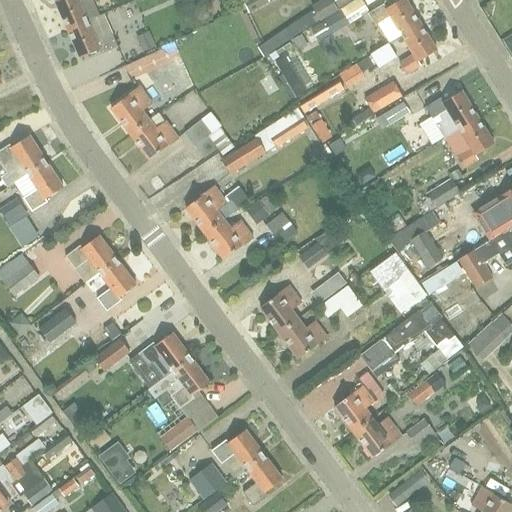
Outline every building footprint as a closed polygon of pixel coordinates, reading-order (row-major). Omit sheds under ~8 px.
[(54,0),(66,28),(87,20),(100,15),(93,0),(54,0)] [(130,1),(118,3),(123,23),(138,20),(136,11),(147,8),(145,0),(130,4),(130,1)] [(250,0),(244,4),(248,10),(255,6),(256,8),(268,0),(250,0)] [(337,9),(331,0),(319,0),(312,4),(315,9),(259,47),(265,56),(320,19),(337,9)] [(384,3),(367,13),(375,25),(378,24),(389,42),(402,35),(421,22),(407,0),(397,0),(386,7),(384,3)] [(326,20),(311,29),(318,39),(332,31),(333,32),(349,22),(341,10),(339,11),(325,19),(326,20)] [(87,20),(66,28),(79,57),(99,49),(101,54),(118,47),(113,34),(96,41),(87,20)] [(421,22),(402,35),(413,53),(398,62),(406,75),(422,65),(418,60),(437,49),(421,22)] [(149,32),(137,38),(143,53),(156,47),(149,32)] [(301,34),(292,39),(298,49),(307,43),(301,34)] [(384,47),(338,74),(347,88),(366,77),(365,75),(392,60),(384,47)] [(307,88),(285,54),(275,60),(297,95),(307,88)] [(181,109),(210,95),(202,78),(173,92),(181,109)] [(339,80),(299,104),(305,113),(344,89),(339,80)] [(393,81),(364,98),(373,113),(402,96),(393,81)] [(129,133),(147,118),(140,109),(149,102),(138,86),(109,108),(129,133)] [(441,97),(425,106),(435,124),(444,138),(446,137),(459,129),(478,116),(462,89),(443,100),(441,97)] [(389,124),(409,112),(402,102),(383,114),(389,124)] [(231,174),(308,127),(303,119),(304,118),(298,108),(253,135),(255,138),(222,159),(231,174)] [(312,125),(322,143),(332,138),(316,110),(305,116),(311,126),(312,125)] [(459,129),(446,137),(457,156),(456,156),(464,169),(479,159),(476,154),(494,143),(478,116),(459,129)] [(147,118),(129,133),(148,159),(176,137),(164,120),(154,128),(147,118)] [(201,119),(184,132),(204,158),(218,148),(223,155),(235,147),(220,127),(212,134),(201,119)] [(27,174),(44,161),(27,136),(12,146),(10,143),(0,149),(0,177),(7,187),(27,174)] [(345,149),(339,139),(329,145),(335,154),(345,149)] [(254,163),(260,174),(272,167),(266,156),(254,163)] [(44,161),(27,174),(37,188),(22,198),(31,211),(47,201),(44,197),(61,186),(44,161)] [(430,211),(462,193),(453,178),(427,192),(431,197),(424,201),(430,211)] [(240,186),(222,198),(213,185),(184,207),(205,234),(223,220),(251,200),(240,186)] [(486,209),(474,216),(487,239),(511,223),(511,188),(499,196),(484,206),(486,209)] [(244,209),(257,225),(270,214),(277,209),(266,195),(259,200),(258,198),(244,209)] [(29,215),(17,197),(0,208),(0,209),(7,220),(5,221),(10,228),(29,215)] [(411,242),(428,268),(443,259),(427,231),(440,223),(432,210),(389,237),(398,250),(411,242)] [(298,232),(283,212),(266,225),(273,234),(272,234),(281,245),(298,232)] [(229,228),(223,220),(205,234),(223,258),(251,237),(239,221),(229,228)] [(489,241),(457,260),(476,288),(493,277),(484,262),(498,254),(511,245),(511,246),(511,223),(487,239),(489,241)] [(332,227),(314,240),(325,255),(343,242),(334,231),(332,227)] [(99,273),(116,259),(98,235),(82,247),(80,245),(65,256),(85,283),(99,273)] [(402,314),(427,295),(396,253),(371,271),(402,314)] [(116,259),(99,273),(109,288),(97,298),(107,310),(121,298),(119,295),(134,283),(116,259)] [(28,263),(3,282),(13,295),(38,276),(28,263)] [(333,296),(345,287),(339,278),(314,296),(321,305),(333,296)] [(278,332),(297,318),(290,309),(299,302),(287,286),(259,306),(278,332)] [(321,305),(319,306),(328,318),(341,308),(355,297),(346,286),(345,287),(321,305)] [(430,301),(359,356),(376,378),(400,359),(395,353),(424,331),(439,349),(447,360),(464,347),(441,318),(443,317),(430,301)] [(481,301),(462,315),(468,323),(487,309),(481,301)] [(511,304),(503,313),(511,322),(511,304)] [(64,307),(38,328),(50,343),(77,323),(64,307)] [(304,327),(297,318),(278,332),(297,358),(326,337),(313,320),(304,327)] [(360,341),(379,328),(373,319),(354,332),(360,341)] [(121,333),(113,322),(104,328),(112,339),(121,333)] [(492,322),(468,344),(483,360),(507,338),(492,322)] [(161,381),(191,358),(171,332),(155,344),(154,343),(139,353),(148,366),(150,365),(161,381)] [(93,358),(104,372),(129,352),(119,338),(93,358)] [(2,346),(0,347),(0,362),(6,358),(9,356),(2,346)] [(191,358),(161,381),(148,389),(154,398),(167,389),(179,408),(196,397),(192,392),(208,381),(191,358)] [(19,388),(37,376),(31,366),(13,378),(19,388)] [(88,374),(82,367),(52,391),(58,398),(88,374)] [(348,390),(350,393),(333,406),(353,432),(371,418),(364,408),(374,400),(375,402),(385,394),(368,372),(357,380),(359,382),(348,390)] [(437,373),(406,395),(415,407),(446,384),(437,373)] [(483,395),(477,400),(477,407),(480,412),(490,405),(483,395)] [(0,424),(13,414),(6,405),(0,409),(0,424)] [(51,414),(30,430),(36,438),(57,422),(51,414)] [(187,417),(160,437),(172,453),(199,433),(187,417)] [(379,427),(371,418),(353,432),(372,458),(400,436),(388,420),(379,427)] [(424,419),(406,432),(415,445),(434,432),(424,419)] [(245,468),(263,454),(244,429),(228,442),(226,439),(211,450),(221,464),(234,453),(245,468)] [(28,432),(14,442),(18,447),(32,437),(28,432)] [(72,440),(67,434),(43,452),(48,458),(72,440)] [(39,438),(15,455),(23,465),(46,448),(39,438)] [(263,454),(245,468),(256,482),(243,492),(253,505),(268,494),(265,491),(281,478),(263,454)] [(11,472),(21,464),(15,457),(5,465),(11,472)] [(454,458),(448,468),(458,474),(464,464),(454,458)] [(0,480),(9,473),(0,461),(0,480)] [(188,480),(203,500),(227,482),(212,462),(188,480)] [(10,474),(9,473),(0,480),(0,510),(10,503),(8,501),(18,494),(13,486),(18,481),(17,480),(28,472),(21,464),(11,472),(11,473),(10,474)] [(88,465),(75,476),(82,485),(95,475),(88,465)] [(405,481),(399,486),(407,497),(429,480),(420,469),(418,466),(403,478),(405,481)] [(54,489),(45,477),(23,494),(33,506),(54,489)] [(64,497),(79,486),(73,477),(34,505),(38,511),(50,511),(61,504),(57,498),(62,494),(64,497)] [(480,511),(508,511),(511,505),(511,503),(481,487),(472,504),(482,510),(480,511)] [(111,492),(101,499),(110,511),(123,511),(125,511),(111,492)] [(218,492),(198,506),(202,511),(218,511),(227,506),(218,492)]
